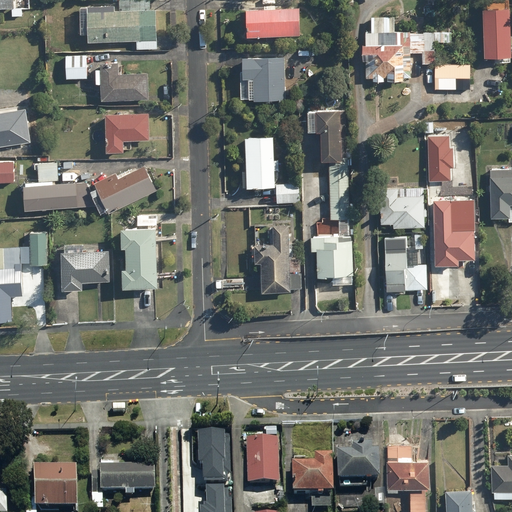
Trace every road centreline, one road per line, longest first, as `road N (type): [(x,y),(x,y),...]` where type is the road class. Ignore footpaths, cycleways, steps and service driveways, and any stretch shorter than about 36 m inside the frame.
road 1 (residential): [(207,370),(194,0)]
road 2 (unknown): [(350,314),(335,54),(345,23),(381,0)]
road 3 (primary): [(511,353),(207,370)]
road 4 (primary): [(207,370),(0,377)]
